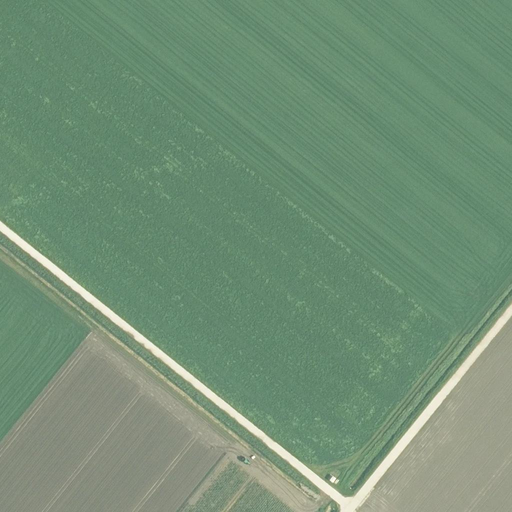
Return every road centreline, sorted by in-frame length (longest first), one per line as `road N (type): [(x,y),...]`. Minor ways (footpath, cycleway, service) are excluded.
road 1 (track): [(349,509),(0,229)]
road 2 (track): [(511,311),(347,511)]
